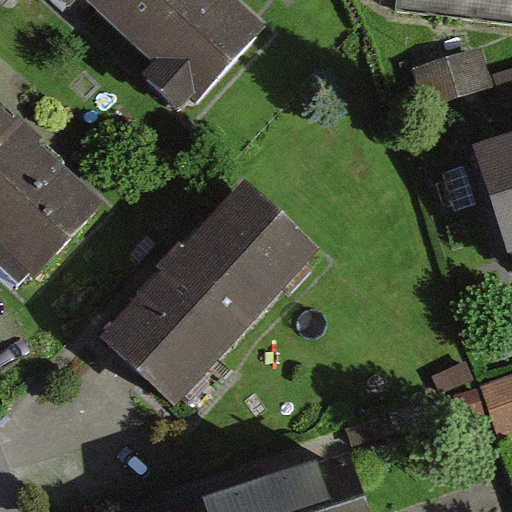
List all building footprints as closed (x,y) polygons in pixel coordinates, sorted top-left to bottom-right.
[(40,0),(62,20),(72,10),(145,78),(134,89),(173,125),(183,115),(189,120),(258,46),(208,0),(40,0)] [(487,56),(420,70),(428,110),(496,95),(487,56)] [(0,292),(8,301),(18,290),(24,296),(94,222),(14,147),(0,134),(0,292)] [(511,155),(470,169),(500,263),(511,259),(511,155)] [(168,279),(94,357),(162,422),(309,268),(241,203),(168,279)] [(511,381),(480,392),(495,442),(511,436),(511,381)] [(253,505),(232,511),(357,511),(345,474),(253,505)]
